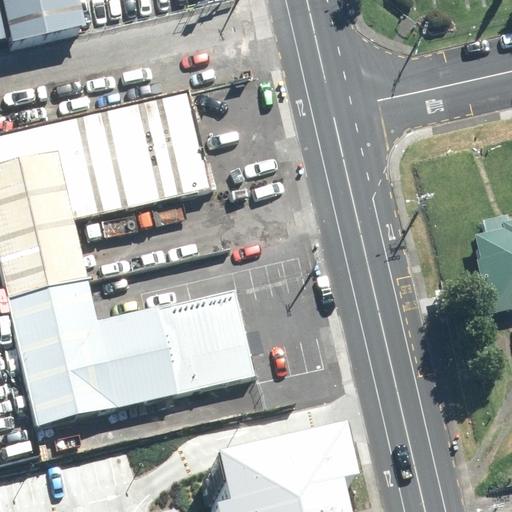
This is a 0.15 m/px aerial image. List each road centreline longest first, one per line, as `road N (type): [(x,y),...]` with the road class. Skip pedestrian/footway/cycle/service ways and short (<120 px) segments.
road 1 (primary): [(337,111),(431,511)]
road 2 (residential): [(337,111),(511,70)]
